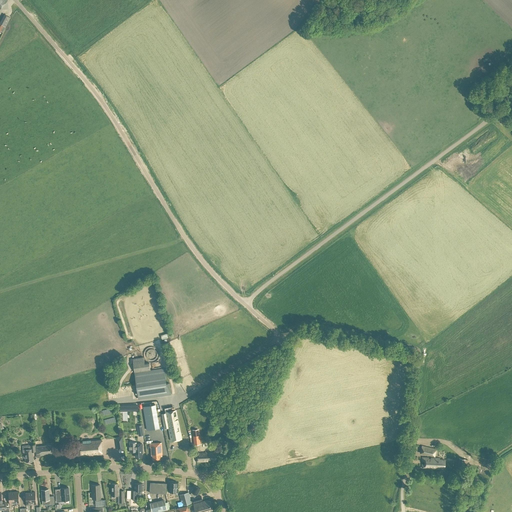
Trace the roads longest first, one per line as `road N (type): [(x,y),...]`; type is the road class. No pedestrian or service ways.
road 1 (unclassified): [(245,304),(193,250),(108,110),(14,0)]
road 2 (unclassified): [(245,304),(511,102)]
road 3 (unclassified): [(227,464),(283,351),(281,338),(245,304)]
road 4 (unclassified): [(199,476),(76,469)]
